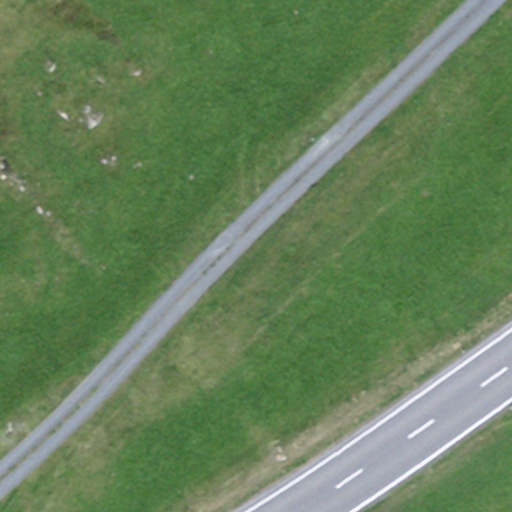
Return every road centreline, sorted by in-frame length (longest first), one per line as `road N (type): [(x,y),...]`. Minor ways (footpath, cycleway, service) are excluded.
road 1 (track): [(0,472),(101,383),(256,213),(479,0)]
road 2 (primary): [(511,363),(297,511)]
